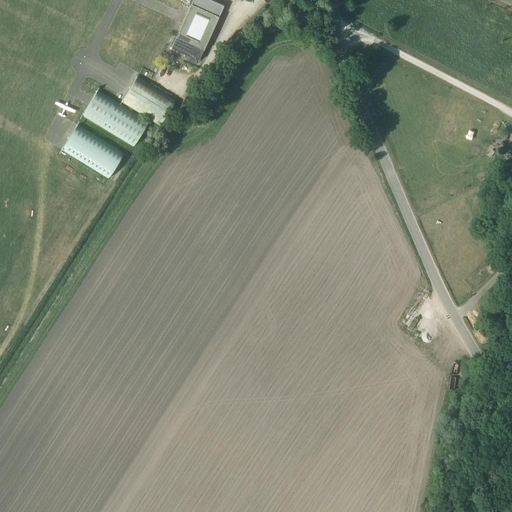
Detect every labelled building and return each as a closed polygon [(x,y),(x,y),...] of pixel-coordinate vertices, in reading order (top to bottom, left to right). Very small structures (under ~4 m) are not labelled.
[(197,60),(199,60),(224,5),(212,0),(192,0),(186,14),(182,24),(171,48),(190,56),(188,60),(195,64),(197,60)] [(121,102),(159,125),(175,100),(137,76),(124,96),(121,102)] [(133,146),(148,121),(97,90),(81,115),(133,146)] [(108,178),(124,153),(77,124),(61,149),(108,178)] [(511,206),(511,202),(511,185),(507,184),(501,203),(511,206)]
